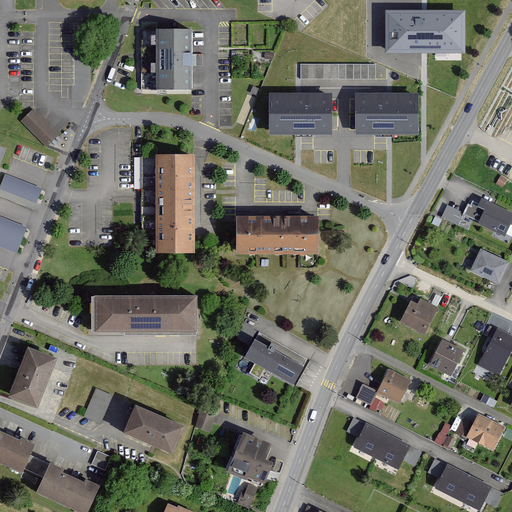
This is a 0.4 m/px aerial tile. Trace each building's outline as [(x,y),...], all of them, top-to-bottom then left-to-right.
[(465,11),(386,11),(386,53),(465,53),(465,11)] [(193,93),(192,28),(141,29),(141,93),(193,93)] [(302,62),(301,76),(318,76),(319,63),(302,62)] [(356,135),(418,134),(418,93),(355,93),(356,135)] [(269,134),(332,134),(332,94),(269,94),(269,134)] [(59,137),(33,110),(20,122),(46,149),(59,137)] [(0,172),(8,152),(0,148),(0,172)] [(159,155),(159,158),(159,241),(159,253),(199,253),(199,155),(159,155)] [(159,241),(159,158),(142,158),(142,235),(153,235),(153,241),(159,241)] [(0,187),(37,202),(43,186),(6,172),(0,186),(0,187)] [(472,225),(507,241),(511,230),(511,215),(483,202),(472,225)] [(0,243),(20,249),(27,222),(0,215),(0,243)] [(323,219),(236,219),(237,258),(323,257),(323,219)] [(508,261),(482,250),(473,272),(498,283),(508,261)] [(92,296),(92,333),(200,331),(199,294),(92,296)] [(415,308),(412,306),(403,324),(429,336),(441,311),(419,301),(415,308)] [(504,363),(511,348),(511,337),(497,329),(485,353),(504,363)] [(307,357),(251,332),(238,360),(294,386),(307,357)] [(460,351),(445,344),(434,366),(449,373),(460,351)] [(53,357),(22,346),(4,397),(34,408),(53,357)] [(415,383),(391,372),(381,392),(405,404),(415,383)] [(114,398),(96,390),(84,418),(101,426),(114,398)] [(186,428),(136,406),(123,435),(173,458),(186,428)] [(215,415),(201,411),(200,416),(205,418),(202,426),(211,429),(215,415)] [(498,439),(502,428),(474,416),(465,438),(487,447),(492,437),(498,439)] [(416,447),(361,421),(349,447),(404,473),(416,447)] [(33,447),(0,433),(0,464),(22,473),(33,447)] [(275,449),(242,436),(227,476),(240,481),(241,477),(268,488),(277,464),(270,462),(275,449)] [(113,459),(98,452),(91,467),(106,474),(113,459)] [(498,486),(442,461),(430,486),(486,511),(498,486)] [(86,511),(98,485),(46,463),(34,492),(82,511),(86,511)] [(259,491),(249,488),(245,501),(255,504),(259,491)]
